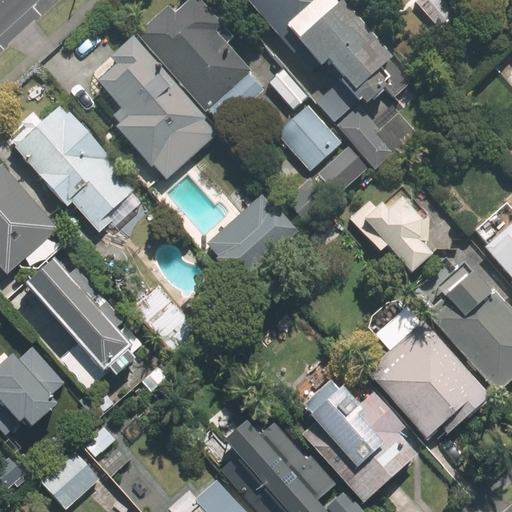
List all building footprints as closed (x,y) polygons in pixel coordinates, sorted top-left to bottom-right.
[(260,90),(245,74),(248,72),(223,44),(230,37),(198,0),(185,0),(171,13),(165,6),(134,34),(203,112),(205,109),(221,127),(260,90)] [(407,83),(386,59),(389,57),(338,0),(246,0),(310,71),(321,62),(338,82),(316,101),(374,167),(392,151),(374,130),(379,127),(356,101),(358,98),(362,103),(382,86),(392,97),(407,83)] [(453,16),(439,0),(412,0),(412,1),(437,29),(453,16)] [(151,172),(173,153),(168,147),(201,118),(128,36),(104,57),(112,66),(92,83),(114,109),(108,115),(116,124),(112,128),(151,172)] [(339,143),(306,106),(275,134),(307,170),(339,143)] [(56,108),(11,147),(63,205),(69,200),(96,231),(106,221),(112,227),(138,204),(129,193),(131,191),(103,159),(105,157),(67,114),(64,116),(56,108)] [(53,229),(0,169),(0,270),(3,274),(53,229)] [(204,247),(237,284),(295,231),(248,179),(228,196),(243,212),(204,247)] [(425,215),(400,186),(375,209),(369,201),(349,219),(374,246),(368,251),(395,281),(406,271),(409,273),(430,254),(423,247),(427,244),(425,215)] [(511,240),(493,257),(511,278),(511,282),(511,283),(511,284),(511,240)] [(104,301),(98,307),(91,298),(96,294),(73,268),(65,276),(51,260),(23,284),(76,343),(58,360),(86,391),(104,375),(99,369),(104,365),(113,374),(130,358),(122,349),(127,345),(112,329),(122,321),(104,301)] [(431,316),(428,318),(495,393),(511,377),(511,315),(490,291),(488,292),(462,263),(435,287),(443,296),(426,310),(431,316)] [(156,284),(129,309),(172,357),(200,331),(156,284)] [(364,372),(424,440),(426,439),(453,469),(469,455),(450,433),(489,399),(419,322),(364,372)] [(67,381),(36,346),(23,356),(18,351),(0,367),(0,380),(5,386),(0,390),(0,392),(31,427),(62,401),(55,392),(67,381)] [(314,422),(300,435),(361,504),(414,456),(394,433),(402,427),(371,393),(357,405),(334,379),(303,406),(309,412),(307,415),(314,422)] [(237,454),(218,471),(253,511),(327,511),(363,511),(313,455),(307,461),(273,423),(257,438),(241,422),(223,438),(237,454)] [(105,426),(84,444),(95,455),(114,437),(105,426)] [(74,450),(42,479),(66,505),(98,476),(74,450)] [(0,492),(23,472),(9,456),(0,463),(0,492)] [(178,511),(248,511),(217,477),(197,494),(191,488),(172,505),(178,511)]
